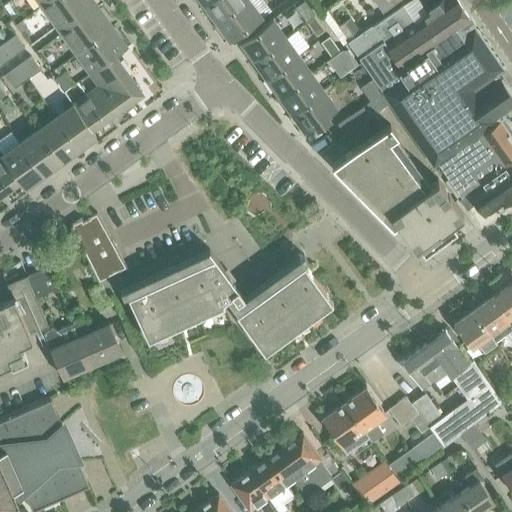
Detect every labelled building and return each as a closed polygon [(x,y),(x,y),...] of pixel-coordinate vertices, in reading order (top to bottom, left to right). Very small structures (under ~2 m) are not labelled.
[(11,16),(19,10),(11,0),(10,0),(3,5),(11,16)] [(48,0),(42,5),(56,25),(61,32),(79,20),(77,16),(74,12),(91,0),(48,0)] [(79,20),(61,32),(76,53),(112,27),(97,7),(92,0),(91,0),(74,12),(77,16),(79,20)] [(209,0),(204,4),(216,22),(246,0),(209,0)] [(246,0),(216,22),(229,40),(261,18),(247,0),(246,0)] [(360,32),(347,41),(362,60),(383,90),(474,28),(470,22),(454,0),(440,0),(428,9),(430,12),(428,13),(415,23),(402,5),(382,20),(374,24),(373,23),(360,32)] [(374,0),(381,10),(394,0),(374,0)] [(303,1),(295,7),(306,22),(314,16),(315,16),(304,1),(303,1)] [(324,12),(321,14),(342,44),(347,41),(360,32),(355,25),(350,18),(339,26),(327,10),(324,12)] [(314,16),(306,22),(316,37),(324,31),(325,30),(315,16),(314,16)] [(271,19),(240,42),(253,60),(284,38),(271,19)] [(19,21),(15,24),(20,31),(24,29),(19,21)] [(112,27),(76,53),(91,73),(115,56),(126,48),(112,27)] [(474,28),(383,90),(391,100),(415,133),(435,119),(433,115),(478,84),(494,73),(502,68),(476,30),(474,28)] [(15,35),(3,44),(12,57),(24,48),(15,35)] [(329,36),(320,42),(331,57),(340,51),(329,36)] [(284,38),(253,60),(266,77),(297,55),(284,38)] [(3,44),(0,45),(0,65),(12,57),(3,44)] [(331,57),(328,60),(340,76),(358,63),(348,49),(341,49),(340,51),(331,57)] [(29,55),(17,64),(27,77),(39,68),(29,55)] [(297,55),(266,77),(278,95),(310,73),(297,55)] [(115,56),(91,73),(99,85),(141,92),(115,56)] [(17,64),(4,73),(14,86),(27,77),(17,64)] [(60,65),(54,70),(58,75),(65,71),(60,65)] [(310,73),(278,95),(291,113),(322,90),(310,73)] [(435,119),(415,133),(437,164),(461,196),(496,170),(511,159),(511,139),(495,116),(511,103),(511,99),(494,73),(478,84),(433,115),(435,119)] [(370,100),(337,123),(344,133),(366,117),(369,116),(388,102),(389,102),(372,78),(371,79),(360,86),(370,100)] [(99,85),(73,104),(91,129),(141,92),(99,85)] [(322,90),(291,113),(304,131),(313,124),(316,128),(329,120),(326,115),(335,108),(322,90)] [(341,157),(331,165),(392,226),(397,222),(415,248),(418,245),(423,252),(454,229),(455,228),(451,222),(462,214),(444,189),(436,178),(439,176),(432,167),(411,136),(388,103),(388,102),(369,116),(370,117),(371,118),(379,129),(341,157)] [(73,104),(55,117),(78,148),(96,135),(91,129),(73,104)] [(55,117),(37,130),(60,161),(78,148),(55,117)] [(37,130),(20,142),(42,174),(60,161),(37,130)] [(11,131),(0,138),(0,151),(3,155),(2,155),(19,180),(24,187),(42,174),(20,142),(11,131)] [(0,156),(0,193),(15,183),(19,180),(2,155),(0,156)] [(476,202),(484,214),(502,201),(504,204),(511,198),(511,159),(496,170),(461,196),(459,198),(462,203),(466,209),(476,202)] [(79,217),(69,225),(97,283),(117,274),(126,269),(95,213),(81,220),(79,217)] [(207,251),(118,291),(121,297),(125,296),(128,302),(146,340),(147,340),(147,339),(148,339),(146,334),(173,328),(171,323),(198,316),(196,311),(222,305),(222,306),(223,306),(222,302),(225,300),(235,313),(234,314),(263,353),(264,353),(263,352),(264,351),(261,347),(287,335),(284,331),(309,319),(306,315),(330,304),(331,304),(329,301),(307,270),(302,264),(306,261),(302,255),(243,298),(208,249),(207,250),(207,251)] [(49,265),(27,275),(36,297),(58,287),(49,265)] [(0,367),(12,362),(9,356),(22,350),(19,344),(26,341),(32,338),(30,334),(41,330),(48,326),(26,275),(7,283),(12,296),(7,299),(0,301),(0,367)] [(511,280),(491,295),(507,318),(511,324),(511,280)] [(100,286),(91,291),(99,309),(108,304),(100,286)] [(490,296),(472,309),(495,341),(502,335),(504,333),(511,343),(511,324),(507,318),(491,295),(490,296)] [(471,310),(453,323),(471,348),(477,343),(478,343),(484,351),(495,343),(496,342),(495,341),(472,309),(471,310)] [(80,314),(72,321),(73,324),(74,323),(92,364),(120,352),(108,323),(89,331),(86,325),(90,322),(80,314)] [(50,329),(43,335),(62,378),(92,364),(74,323),(73,324),(55,331),(53,330),(50,329)] [(399,362),(398,363),(402,369),(405,367),(406,367),(421,388),(433,379),(439,387),(452,378),(467,399),(466,399),(451,410),(443,416),(440,418),(429,426),(433,432),(442,444),(443,445),(460,434),(461,433),(460,431),(486,412),(500,403),(500,402),(501,402),(471,360),(468,362),(445,329),(443,330),(437,334),(435,331),(425,338),(428,341),(425,343),(399,362)] [(365,387),(344,402),(364,429),(369,437),(372,441),(382,434),(383,433),(375,421),(384,414),(386,413),(384,411),(366,386),(365,387)] [(423,394),(411,403),(418,412),(428,426),(429,426),(440,418),(443,416),(425,392),(425,393),(423,394)] [(404,397),(388,408),(400,425),(416,413),(418,412),(411,403),(405,396),(404,397)] [(0,511),(7,511),(17,504),(18,501),(17,499),(23,494),(25,493),(32,509),(49,501),(76,490),(89,484),(72,446),(74,446),(69,434),(67,435),(51,398),(38,404),(33,406),(12,415),(0,420),(0,437),(1,440),(0,440),(0,511)] [(342,403),(322,418),(342,445),(341,446),(343,449),(346,454),(369,437),(364,429),(344,402),(342,403)] [(500,403),(486,412),(492,421),(506,411),(500,403)] [(486,412),(460,431),(461,433),(464,437),(472,448),(484,440),(486,439),(480,430),(492,421),(486,412)] [(279,450),(267,458),(285,483),(291,478),(293,477),(306,494),(329,477),(331,476),(329,472),(319,458),(320,457),(302,432),(301,433),(279,450)] [(411,447),(388,464),(396,477),(396,476),(420,459),(442,444),(433,432),(411,447)] [(511,466),(500,474),(511,492),(511,450),(504,455),(511,466)] [(446,457),(438,463),(445,472),(452,467),(446,457)] [(266,459),(249,470),(278,511),(281,511),(286,509),(287,508),(283,502),(292,496),(294,495),(285,483),(267,458),(266,459)] [(384,459),(351,482),(366,504),(399,480),(396,476),(396,477),(388,464),(387,465),(384,459)] [(438,463),(431,468),(437,477),(445,472),(438,463)] [(471,484),(457,493),(469,511),(476,511),(492,502),(478,481),(482,478),(475,468),(471,471),(465,475),(471,484)] [(248,471),(231,484),(249,509),(255,504),(257,503),(263,511),(278,511),(249,470),(248,471)] [(339,472),(331,478),(339,489),(347,483),(349,482),(340,471),(339,472)] [(406,484),(399,489),(405,499),(413,494),(406,484)] [(399,489),(391,494),(398,504),(405,499),(399,489)] [(215,494),(199,505),(204,511),(231,511),(218,492),(215,494)] [(469,511),(457,493),(437,506),(440,511),(469,511)]
